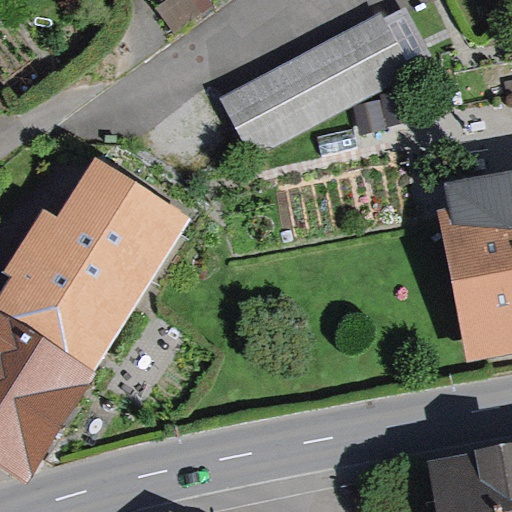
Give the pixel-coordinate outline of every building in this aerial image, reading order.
[(173,32),(201,11),(193,0),(162,0),(154,7),(173,32)] [(413,72),(410,67),(431,56),(404,4),(382,16),(378,8),(338,30),(373,93),(413,72)] [(338,30),(298,52),(332,115),(373,93),(338,30)] [(298,52),(258,73),(292,137),(332,115),(298,52)] [(258,73),(218,95),(252,158),(292,137),(258,73)] [(511,164),(443,178),(448,203),(436,205),(466,358),(511,349),(511,164)] [(25,280),(0,319),(0,323),(81,375),(172,231),(111,192),(72,254),(42,236),(17,273),(25,280)] [(81,375),(0,323),(0,457),(21,471),(81,375)] [(511,511),(511,440),(426,457),(436,511),(511,511)]
